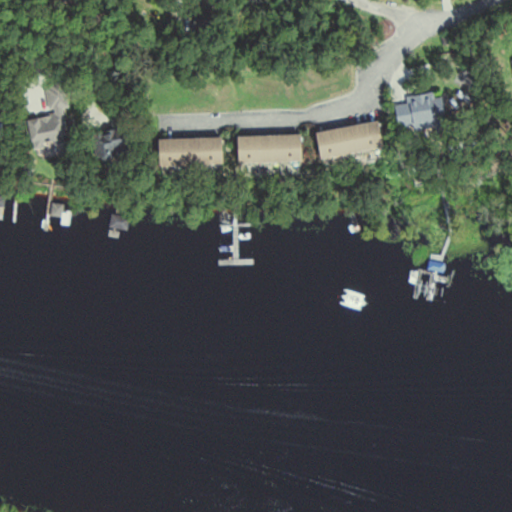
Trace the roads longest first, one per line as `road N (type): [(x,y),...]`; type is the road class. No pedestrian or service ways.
road 1 (residential): [(380,65),(359,98),(331,111),(174,123)]
road 2 (residential): [(380,65),(414,31),(511,9)]
